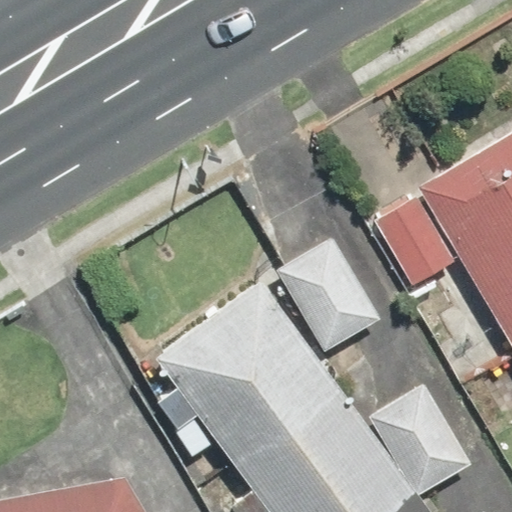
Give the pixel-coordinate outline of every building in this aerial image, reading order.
[(511,124),(418,177),(511,343),(511,124)] [(458,249),(415,176),(365,206),(408,279),(458,249)] [(326,236),(278,263),(323,341),(371,313),(326,236)] [(436,511),(258,272),(156,348),(277,511),(436,511)] [(422,382),(378,407),(418,478),(463,454),(422,382)] [(149,511),(123,467),(0,491),(0,511),(149,511)]
